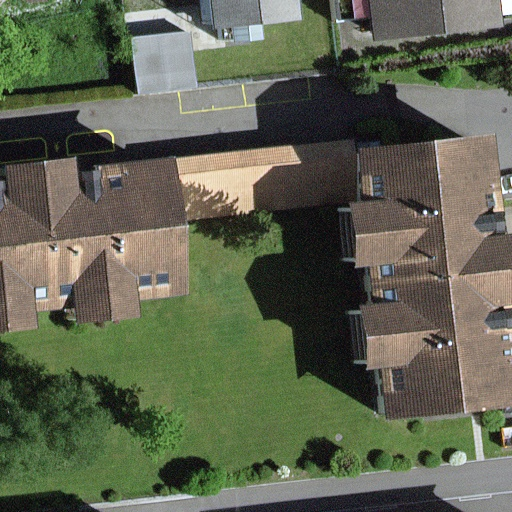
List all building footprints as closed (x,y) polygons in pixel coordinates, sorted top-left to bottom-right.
[(294,0),(157,0),(163,46),(297,31),(294,0)] [(428,0),(370,0),(376,42),(433,34),(428,0)] [(498,0),(428,0),(433,34),(502,24),(498,0)] [(511,313),(489,132),(303,155),(337,427),(511,405),(511,313)] [(0,311),(170,294),(156,164),(0,179),(0,311)]
